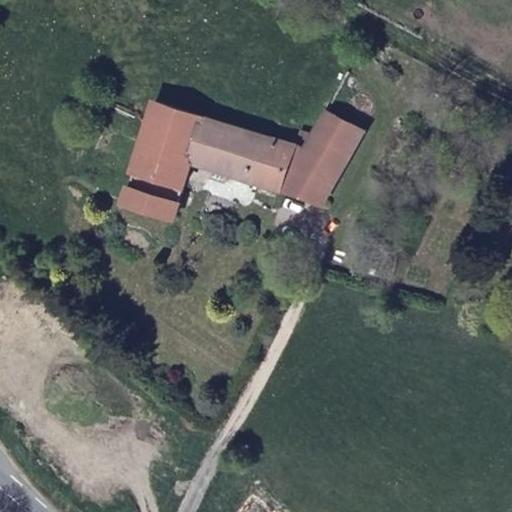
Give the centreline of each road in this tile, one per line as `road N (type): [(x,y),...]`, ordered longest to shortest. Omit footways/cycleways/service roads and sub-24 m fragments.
road 1 (unknown): [(315,241),(143,511)]
road 2 (track): [(347,0),(511,96)]
